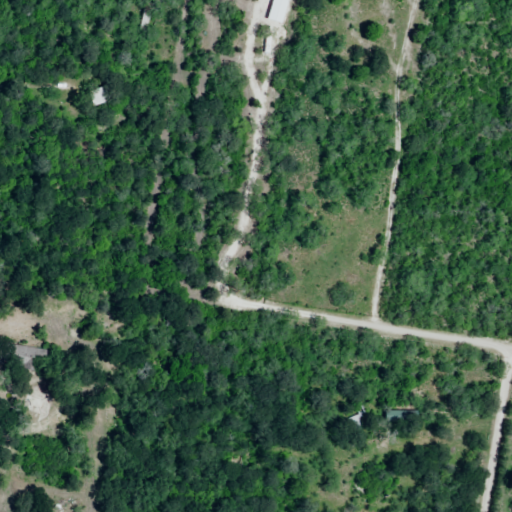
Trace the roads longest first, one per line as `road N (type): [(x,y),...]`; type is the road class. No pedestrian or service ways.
road 1 (residential): [(484,511),(511,351)]
road 2 (residential): [(511,351),(377,326)]
